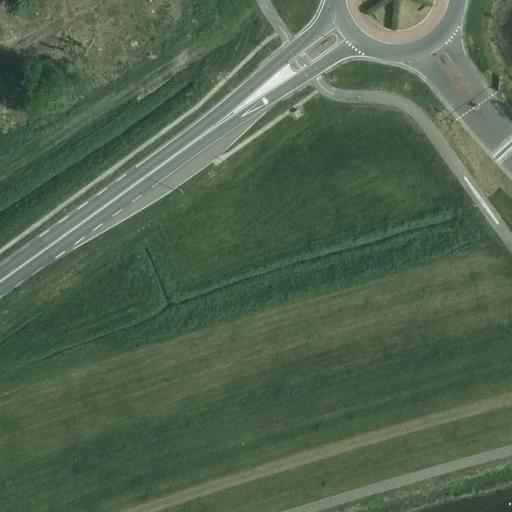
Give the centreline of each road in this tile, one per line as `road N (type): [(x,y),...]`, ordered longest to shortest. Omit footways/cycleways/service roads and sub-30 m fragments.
road 1 (primary): [(0,280),(249,100)]
road 2 (unclassified): [(415,54),(465,116),(506,148)]
road 3 (unclassified): [(506,148),(444,34)]
road 4 (primary): [(338,11),(249,100)]
road 5 (primary): [(249,100),(356,41)]
